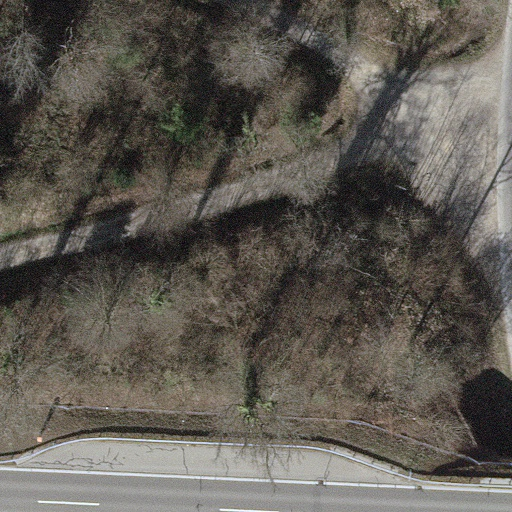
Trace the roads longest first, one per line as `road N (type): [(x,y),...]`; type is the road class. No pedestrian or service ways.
road 1 (track): [(422,117),(279,180),(0,255)]
road 2 (trunk): [(248,511),(0,500)]
road 3 (track): [(422,117),(353,58),(246,0)]
